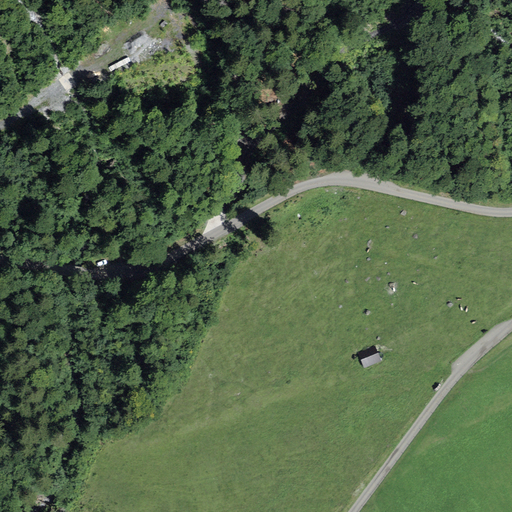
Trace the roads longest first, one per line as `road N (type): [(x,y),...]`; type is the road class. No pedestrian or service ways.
road 1 (unclassified): [(0,263),(81,273),(151,265),(328,180),(511,210)]
road 2 (track): [(409,0),(357,30),(300,101),(254,142),(215,233)]
road 3 (unclassified): [(511,324),(456,376),(354,511)]
road 4 (track): [(133,41),(0,125)]
